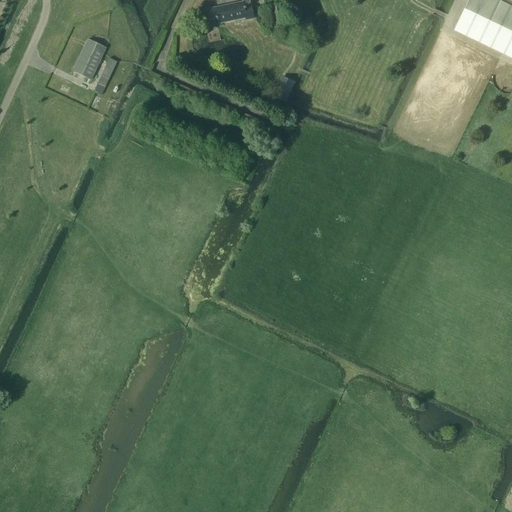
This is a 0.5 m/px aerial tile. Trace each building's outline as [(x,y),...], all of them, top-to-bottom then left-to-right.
[(497,0),(468,0),(453,31),(511,58),(511,0),(500,0),(500,2),(497,0)] [(207,10),(210,20),(218,18),(218,23),(245,17),(246,20),(254,18),(251,5),(244,6),(243,2),(207,10)] [(282,5),(270,6),(273,26),(285,24),(282,5)] [(311,18),(294,21),(296,31),(313,27),(311,18)] [(72,72),(91,80),(106,47),(88,39),(72,72)] [(101,95),(117,62),(109,58),(94,91),(101,95)] [(281,78),(273,96),(284,102),(292,83),(281,78)]
